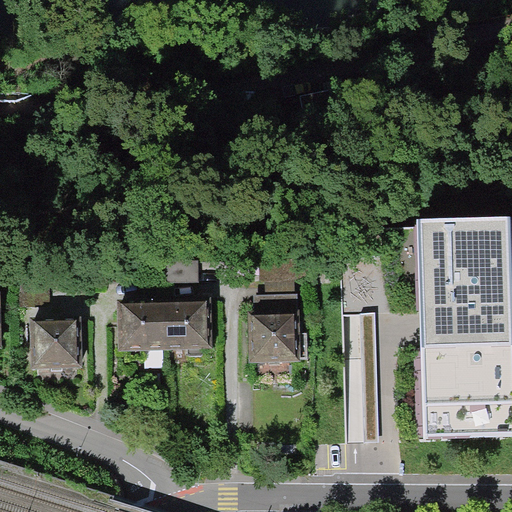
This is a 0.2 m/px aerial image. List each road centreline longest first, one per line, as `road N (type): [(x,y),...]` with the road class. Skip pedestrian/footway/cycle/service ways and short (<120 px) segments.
road 1 (track): [(511,30),(178,98),(0,109)]
road 2 (residential): [(511,494),(235,495),(170,511)]
road 3 (residential): [(170,511),(126,461),(0,411)]
